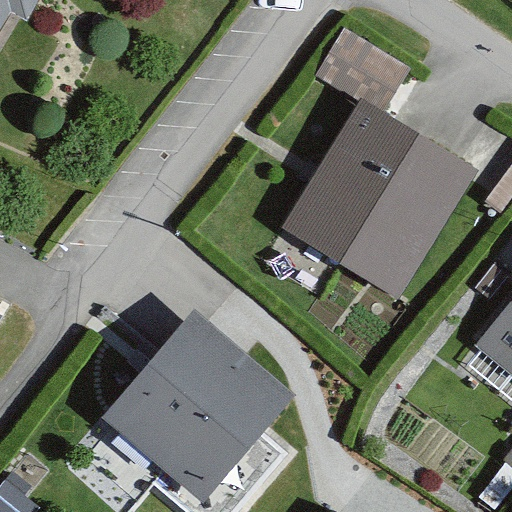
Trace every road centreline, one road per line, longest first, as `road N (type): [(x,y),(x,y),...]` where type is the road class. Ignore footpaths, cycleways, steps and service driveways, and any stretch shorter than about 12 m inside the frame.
road 1 (residential): [(317,0),(272,73),(64,306),(0,393)]
road 2 (residential): [(511,79),(394,0)]
